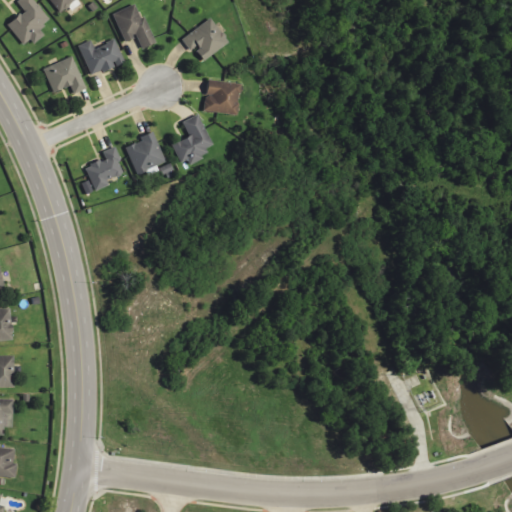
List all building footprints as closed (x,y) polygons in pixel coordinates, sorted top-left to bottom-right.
[(22,45),(30,40),(33,44),(44,36),(39,29),(49,22),(33,0),(18,0),(16,1),(23,12),(6,23),(22,45)] [(49,0),(61,13),(75,0),(49,0)] [(123,42),(136,37),(141,49),(153,44),(138,4),(113,13),(123,42)] [(190,51),(193,49),(203,62),(228,42),(209,18),(181,40),(190,51)] [(78,46),(91,77),(124,62),(114,39),(94,48),(90,40),(78,46)] [(85,90),(73,57),(43,68),(52,94),(70,87),(73,94),(85,90)] [(204,112),(237,115),(240,84),(207,81),(204,112)] [(183,167),(208,155),(206,149),(213,146),(197,114),(182,122),(189,136),(172,145),(183,167)] [(139,137),(141,142),(125,147),(136,175),(165,163),(154,132),(139,137)] [(84,168),(94,192),(108,186),(106,181),(125,173),(114,147),(102,152),(105,159),(84,168)] [(10,309),(0,309),(0,341),(11,341),(10,309)] [(0,388),(13,389),(14,356),(0,355),(0,388)] [(13,399),(0,398),(0,435),(4,435),(4,427),(12,427),(13,399)] [(0,475),(14,478),(17,463),(13,462),(15,449),(0,447),(0,475)]
